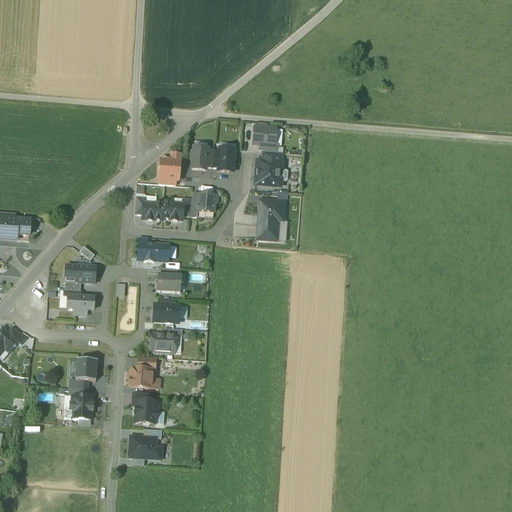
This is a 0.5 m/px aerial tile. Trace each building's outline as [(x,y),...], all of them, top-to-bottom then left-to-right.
[(275,131),(254,130),(252,146),(259,147),(274,148),(275,131)] [(207,150),(193,149),(193,153),(191,155),(190,159),(192,161),(191,171),(205,172),(207,151),(207,150)] [(235,152),(219,150),(219,152),(217,170),(217,173),(233,175),(235,152)] [(276,155),(264,154),(263,164),(281,165),(282,155),(276,155)] [(171,162),(162,162),(159,165),(158,169),(160,171),(159,181),(175,182),(178,183),(180,163),(180,156),(171,156),(171,162)] [(263,164),(257,164),(255,187),(279,189),(281,165),(263,164)] [(215,198),(198,196),(198,202),(197,213),(213,215),(214,205),(216,205),(217,200),(214,199),(215,198)] [(144,200),(136,199),(134,217),(142,217),(143,205),(144,206),(144,200)] [(191,202),(183,201),(182,207),(183,207),(182,219),(190,219),(191,202)] [(171,203),(163,203),(163,205),(162,221),(171,222),(171,223),(177,224),(177,222),(182,223),(182,219),(183,207),(182,207),(173,206),(171,203)] [(283,205),(259,203),(256,242),(276,243),(277,224),(282,224),(283,205)] [(144,206),(143,205),(142,217),(142,221),(146,222),(146,223),(153,224),(153,222),(162,223),(162,221),(163,205),(156,204),(153,206),(144,206)] [(14,222),(0,220),(0,240),(16,242),(17,236),(28,237),(30,222),(14,221),(14,222)] [(147,240),(139,239),(137,259),(144,260),(145,260),(146,247),(147,240)] [(168,248),(146,247),(145,260),(144,260),(143,263),(144,264),(153,264),(154,264),(167,264),(168,248)] [(94,257),(83,249),(79,254),(90,263),(94,257)] [(95,270),(65,268),(65,284),(80,285),(94,286),(95,270)] [(160,277),(157,276),(156,294),(180,296),(181,278),(174,277),(160,277)] [(80,285),(65,284),(64,293),(80,294),(80,285)] [(115,298),(123,298),(124,285),(116,285),(115,298)] [(79,300),(68,299),(67,311),(74,311),(73,317),(85,318),(86,312),(93,312),(93,301),(79,300)] [(175,302),(158,301),(158,308),(174,309),(175,302)] [(158,308),(154,307),(153,324),(165,325),(166,326),(169,326),(171,325),(173,325),(173,320),(178,321),(179,309),(174,309),(158,308)] [(12,329),(7,335),(5,333),(0,333),(0,353),(4,348),(10,353),(18,345),(20,347),(25,341),(12,329)] [(164,337),(152,336),(151,354),(174,356),(175,338),(164,337)] [(14,353),(10,361),(18,365),(22,357),(14,353)] [(155,360),(139,359),(138,371),(152,372),(152,373),(154,373),(155,360)] [(97,365),(76,364),(75,383),(88,384),(96,384),(97,365)] [(138,371),(134,371),(130,375),(129,389),(151,390),(152,373),(152,372),(138,371)] [(88,384),(75,383),(70,382),(69,391),(88,392),(88,384)] [(88,392),(69,391),(69,398),(72,399),(72,398),(87,399),(88,392)] [(149,396),(133,395),(132,408),(145,409),(145,404),(148,404),(149,396)] [(87,399),(72,398),(72,399),(71,406),(70,406),(70,412),(70,413),(72,413),(72,421),(90,423),(91,413),(92,414),(93,408),(91,407),(92,400),(87,399)] [(145,409),(132,408),(132,409),(135,409),(134,425),(142,426),(144,428),(148,428),(150,426),(154,427),(155,414),(158,414),(158,405),(148,404),(145,404),(145,409)] [(70,412),(64,412),(64,421),(72,421),(72,413),(70,413),(70,412)] [(144,433),(143,441),(157,441),(161,442),(162,435),(144,433)] [(143,441),(129,440),(128,462),(132,462),(144,463),(161,464),(162,451),(157,450),(157,441),(143,441)]
